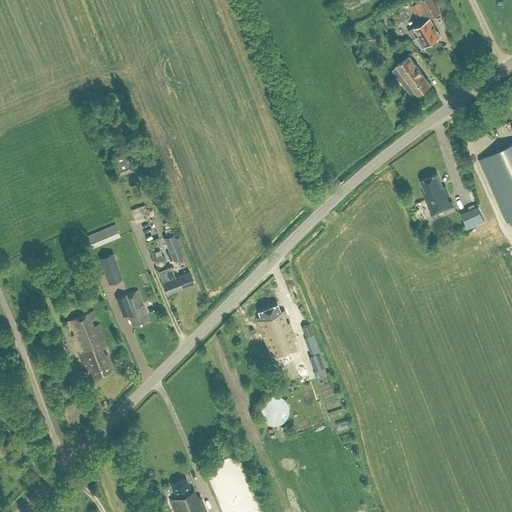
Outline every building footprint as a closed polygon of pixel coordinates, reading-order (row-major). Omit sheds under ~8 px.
[(434,0),(411,0),(410,1),(412,4),(410,5),(417,16),(421,23),(415,26),(408,30),(413,39),(418,36),(424,44),(440,35),(430,18),(441,11),(434,0)] [(418,66),(409,55),(397,64),(398,65),(392,69),(397,76),(406,88),(407,88),(412,95),(417,91),(418,92),(430,83),(421,71),(418,66)] [(115,94),(117,100),(125,98),(123,92),(115,94)] [(511,142),(480,158),(511,223),(511,222),(511,142)] [(118,174),(132,169),(129,159),(125,149),(124,150),(122,144),(111,148),(113,154),(111,154),(115,164),(118,174)] [(443,186),(437,172),(420,179),(425,191),(423,192),(432,214),(454,205),(452,200),(449,201),(447,195),(449,194),(445,185),(443,186)] [(477,205),(464,211),(471,226),(484,220),(477,205)] [(93,248),(120,236),(114,223),(87,235),(93,248)] [(167,236),(163,237),(172,260),(183,256),(174,233),(173,233),(171,226),(164,229),(167,236)] [(98,258),(107,283),(121,278),(119,271),(112,252),(98,258)] [(160,265),(161,265),(162,265),(163,264),(164,264),(164,263),(165,262),(165,261),(165,260),(165,259),(165,258),(165,257),(165,256),(164,256),(164,255),(163,255),(163,254),(162,254),(161,254),(160,254),(159,254),(158,254),(157,254),(156,255),(155,255),(155,256),(154,257),(154,258),(154,259),(154,260),(154,261),(154,262),(155,263),(156,264),(157,265),(158,265),(159,265),(160,265)] [(174,277),(170,266),(158,271),(166,292),(193,282),(189,271),(174,277)] [(148,320),(137,289),(116,297),(122,314),(132,311),(133,315),(130,316),(133,325),(148,320)] [(40,299),(34,302),(38,309),(43,306),(40,299)] [(280,311),(276,302),(258,310),(259,315),(256,316),(273,360),(297,351),(292,340),(295,339),(288,322),(285,323),(283,317),(286,315),(284,309),(280,311)] [(93,325),(90,319),(95,316),(92,310),(66,320),(80,355),(86,368),(89,366),(93,377),(112,370),(106,353),(104,354),(102,348),(106,345),(98,323),(93,325)] [(309,323),(302,326),(305,336),(312,333),(309,323)] [(259,406),(259,410),(260,415),(263,421),(268,424),(274,425),(280,424),(285,420),(288,415),(289,408),(288,403),(284,398),(278,395),(270,395),(264,398),(260,402),(259,406)] [(191,490),(185,477),(170,483),(176,496),(170,499),(175,511),(206,511),(199,495),(196,496),(193,489),(191,490)]
